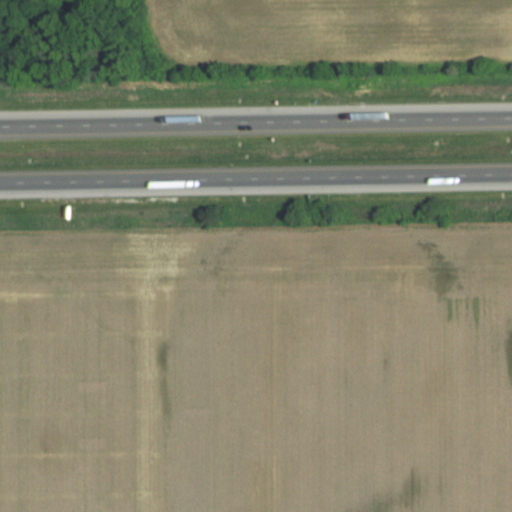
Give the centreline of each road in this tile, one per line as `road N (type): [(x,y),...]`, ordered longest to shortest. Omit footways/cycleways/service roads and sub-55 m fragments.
road 1 (motorway): [(0,182),(511,174)]
road 2 (motorway): [(261,122),(0,126)]
road 3 (motorway): [(511,117),(261,122)]
